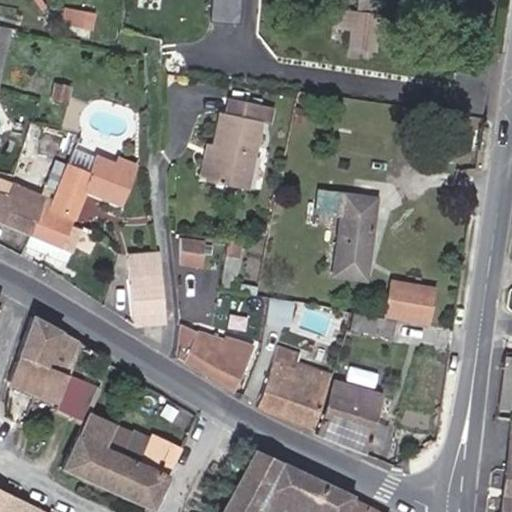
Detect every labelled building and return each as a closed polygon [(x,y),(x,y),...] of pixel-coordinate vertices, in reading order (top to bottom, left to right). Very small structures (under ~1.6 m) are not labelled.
[(210,0),(209,17),(236,20),(237,0),(210,0)] [(370,45),(375,0),(336,0),(331,40),(370,45)] [(0,68),(9,28),(0,27),(0,68)] [(61,87),(51,87),(51,101),(61,101),(61,87)] [(207,179),(249,187),(261,122),(270,124),(273,107),(231,100),(228,116),(220,115),(213,146),(211,157),(208,177),(207,179)] [(38,149),(47,125),(31,122),(24,145),(38,149)] [(455,160),(460,136),(438,131),(432,156),(455,160)] [(211,157),(213,146),(206,144),(200,176),(208,177),(211,157)] [(74,149),(50,209),(70,217),(81,192),(121,208),(138,166),(121,160),(118,167),(74,149)] [(0,219),(25,230),(36,204),(44,207),(46,197),(9,183),(4,196),(0,194),(0,219)] [(367,280),(377,200),(320,191),(317,212),(343,216),(334,276),(367,280)] [(25,230),(22,240),(65,255),(78,220),(70,217),(50,209),(44,207),(36,204),(25,230)] [(201,269),(205,239),(184,238),(181,267),(201,269)] [(221,290),(229,242),(205,239),(201,269),(199,287),(221,290)] [(129,256),(131,276),(135,322),(163,321),(164,304),(155,254),(129,256)] [(429,287),(386,280),(381,309),(423,316),(429,287)] [(293,302),(274,299),(270,326),(290,328),(293,302)] [(423,316),(381,309),(380,315),(422,322),(423,316)] [(388,338),(391,319),(349,311),(342,329),(388,338)] [(55,328),(27,312),(4,381),(54,403),(66,373),(43,365),(55,328)] [(179,323),(177,351),(202,365),(200,369),(226,386),(243,362),(250,338),(224,330),(222,336),(179,323)] [(256,404),(309,422),(327,371),(298,362),(303,347),(280,340),(256,404)] [(511,403),(511,357),(506,357),(499,401),(511,403)] [(54,403),(52,409),(79,420),(83,411),(74,407),(85,381),(66,373),(54,403)] [(333,382),(317,432),(362,449),(366,434),(372,415),(378,396),(333,382)] [(148,505),(176,444),(145,431),(133,457),(101,444),(109,422),(83,411),(59,466),(148,505)] [(376,437),(381,418),(372,415),(366,434),(376,437)] [(511,511),(511,420),(507,420),(496,511),(511,511)] [(247,511),(278,461),(252,449),(214,511),(247,511)] [(278,461),(247,511),(338,511),(347,496),(349,492),(278,461)] [(0,487),(0,511),(36,511),(39,506),(0,487)] [(380,511),(347,496),(338,511),(380,511)]
